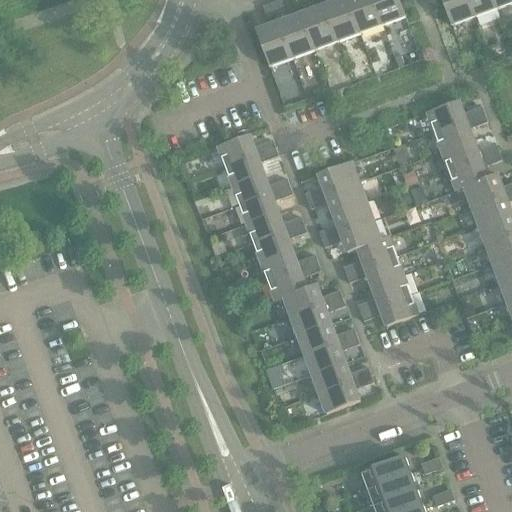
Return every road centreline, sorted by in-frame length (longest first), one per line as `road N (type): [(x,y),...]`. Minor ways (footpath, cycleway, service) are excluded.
road 1 (residential): [(167,311),(96,337),(161,511)]
road 2 (residential): [(249,475),(459,396)]
road 3 (unclassified): [(167,311),(100,125)]
road 4 (unclassified): [(173,325),(224,486)]
road 5 (unclassified): [(249,475),(173,325)]
road 6 (unclassified): [(100,125),(162,62),(191,0)]
road 7 (residential): [(282,145),(234,10)]
road 8 (unclassified): [(175,0),(135,66),(88,104)]
road 9 (residential): [(459,396),(500,511)]
